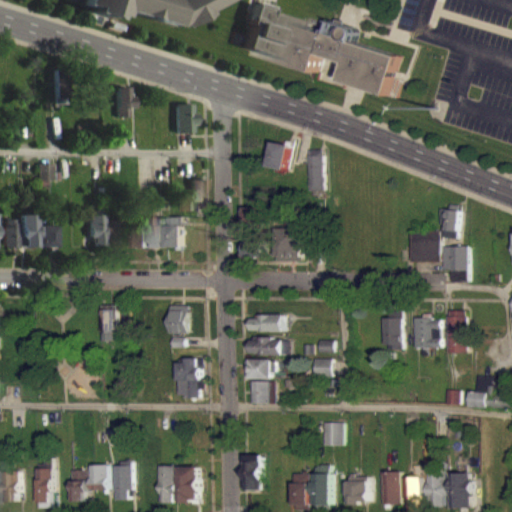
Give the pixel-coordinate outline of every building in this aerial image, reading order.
[(216,0),(199,8),(201,11),(174,26),(173,23),(169,25),(119,9),(117,15),(109,12),(107,17),(85,10),(87,5),(77,2),(77,0),(216,0)] [(393,93),(347,79),(352,61),(325,52),(319,70),(242,46),(250,23),(246,21),(253,3),(268,7),(267,11),(270,12),(278,15),(324,29),(333,32),(338,19),(360,26),(362,28),(363,31),(363,34),(361,40),(404,54),(393,93)] [(52,76),(51,102),(56,102),(56,104),(68,104),(69,77),(52,76)] [(114,94),(115,124),(127,124),(127,115),(131,115),(131,104),(127,104),(127,94),(114,94)] [(173,111),(173,140),(192,140),(192,111),(173,111)] [(273,173),(291,177),(297,153),(279,149),(273,173)] [(326,156),(311,157),(312,198),(327,198),(326,156)] [(35,187),(50,187),(50,170),(35,171),(35,187)] [(188,218),(200,218),(200,209),(204,209),(204,186),(187,187),(188,218)] [(245,232),(267,231),(267,214),(244,215),(245,232)] [(414,239),(414,268),(443,269),(444,245),(462,245),(462,217),(444,217),(444,239),(414,239)] [(34,254),(34,222),(17,222),(18,254),(34,254)] [(87,254),(102,253),(101,222),(86,222),(87,254)] [(151,255),(151,223),(134,223),(133,254),(151,255)] [(186,223),(170,224),(170,254),(187,254),(186,223)] [(153,249),(169,249),(169,225),(152,225),(153,249)] [(16,226),(1,226),(0,254),(15,254),(16,226)] [(119,260),(118,227),(102,227),(103,260),(119,260)] [(35,232),(36,254),(52,254),(51,232),(35,232)] [(281,268),(307,268),(307,235),(282,235),(281,268)] [(249,247),(248,265),(270,266),(270,247),(249,247)] [(471,254),(445,253),(445,277),(454,277),(454,289),(470,289),(471,254)] [(193,340),(194,313),(174,312),(174,340),(193,340)] [(122,348),(121,313),(103,313),(105,348),(122,348)] [(470,360),(470,317),(450,317),(451,360),(470,360)] [(405,357),(406,318),(388,318),(388,352),(395,352),(395,357),(405,357)] [(288,321),(263,321),(263,326),(256,326),(256,338),(288,338),(288,321)] [(444,355),(445,327),(435,326),(435,323),(418,323),(418,355),(425,355),(425,362),(433,363),(433,354),(444,355)] [(190,345),(176,344),(176,354),(189,355),(190,345)] [(256,345),(255,362),(294,362),(294,346),(256,345)] [(336,347),(322,347),(321,359),(336,359),(336,347)] [(182,370),(182,389),(183,405),(203,404),(203,396),(206,396),(205,365),(189,365),(189,370),(182,370)] [(335,383),(334,365),(317,366),(317,384),(335,383)] [(276,385),(276,367),(260,367),(261,385),(276,385)] [(511,415),(511,388),(500,388),(500,383),(480,382),(479,398),(473,398),(473,414),(511,415)] [(279,410),(279,388),(254,388),(255,411),(279,410)] [(448,411),(462,411),(462,397),(449,397),(448,411)] [(345,452),(346,430),(327,429),(327,452),(345,452)] [(267,497),(266,462),(249,462),(249,497),(267,497)] [(23,479),(6,478),(6,468),(0,467),(0,508),(7,509),(23,509),(23,479)] [(137,498),(136,469),(118,470),(119,507),(134,507),(133,498),(137,498)] [(113,472),(95,472),(95,497),(113,497),(113,472)] [(318,511),(336,511),(335,472),(318,472),(318,511)] [(180,473),(163,473),(163,510),(180,510),(180,473)] [(204,510),(204,474),(184,474),(183,509),(204,510)] [(41,511),(57,511),(56,475),(40,475),(41,511)] [(75,509),(91,508),(90,477),(75,477),(75,509)] [(386,479),(387,511),(405,511),(405,479),(386,479)] [(430,480),(431,511),(447,511),(447,503),(451,503),(451,489),(447,489),(447,479),(430,480)] [(453,511),(475,511),(475,479),(453,480),(453,511)] [(314,511),(315,480),(298,480),(298,511),(314,511)] [(426,511),(426,484),(410,485),(410,511),(426,511)]
